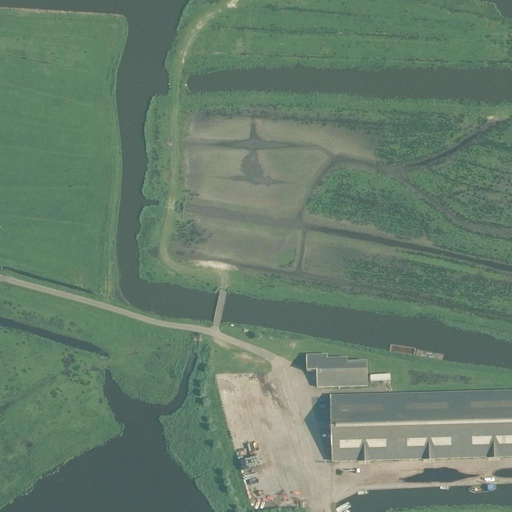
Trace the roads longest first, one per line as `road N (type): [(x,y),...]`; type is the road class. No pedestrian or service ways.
road 1 (unclassified): [(331,511),(282,362),(202,328),(0,276)]
road 2 (track): [(177,62),(172,196),(162,242),(167,264),(225,277),(214,332)]
